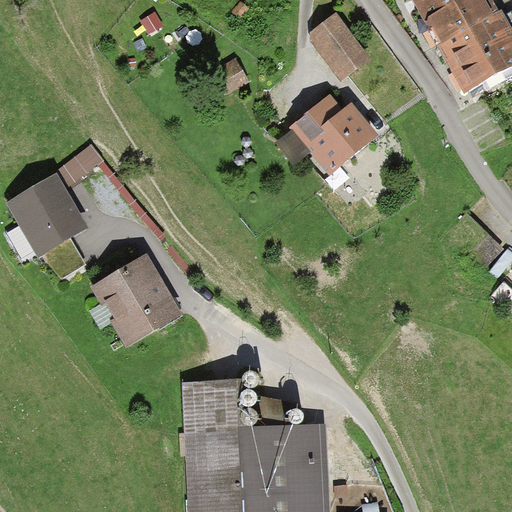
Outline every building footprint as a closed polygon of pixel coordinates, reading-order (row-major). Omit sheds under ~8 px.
[(401,0),(458,99),(511,68),(511,46),(485,0),(401,0)] [(337,12),(307,35),(341,80),(348,75),(371,58),(337,12)] [(245,86),(231,59),(204,73),(219,100),(245,86)] [(324,180),(380,137),(352,101),(342,109),(330,95),(289,127),(291,130),(275,143),(294,167),(307,157),(324,180)] [(73,202),(59,177),(8,205),(37,258),(43,254),(57,280),(87,264),(73,239),(89,230),(73,202)] [(503,249),(468,215),(446,238),(481,271),(503,249)] [(183,317),(148,256),(93,288),(127,349),(183,317)] [(511,286),(505,280),(490,297),(511,317),(511,286)] [(241,382),(183,384),(186,511),(326,511),(324,429),(243,432),(241,382)]
